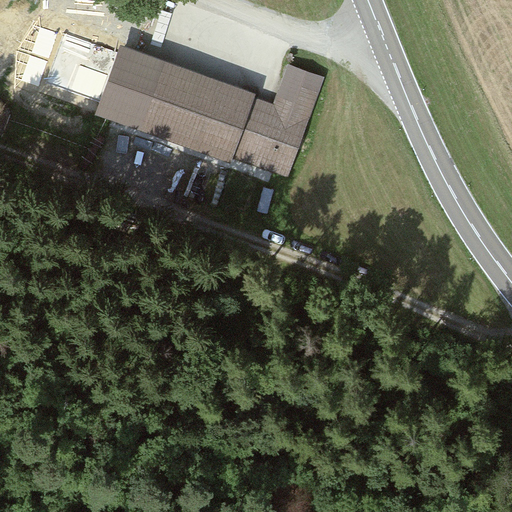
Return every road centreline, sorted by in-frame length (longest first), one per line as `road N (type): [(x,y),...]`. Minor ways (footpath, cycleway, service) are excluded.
road 1 (track): [(511,347),(0,146)]
road 2 (tertiary): [(511,282),(456,198),(390,52)]
road 3 (unclassified): [(217,0),(377,57),(390,52)]
